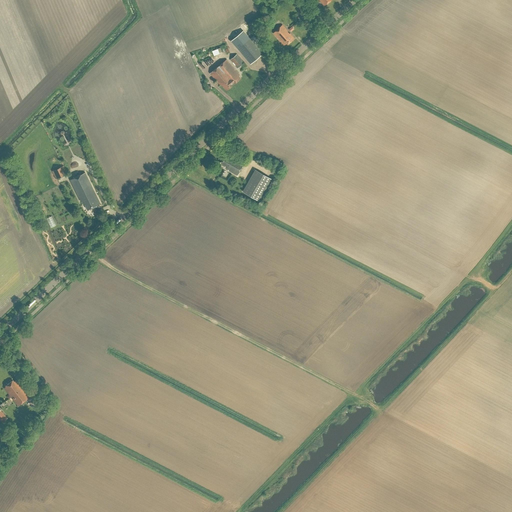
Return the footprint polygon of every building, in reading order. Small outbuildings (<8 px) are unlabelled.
[(301,3),(296,6),(299,14),(305,12),(301,3)] [(283,25),(274,33),(285,45),(287,43),(288,44),(294,39),(289,33),(289,32),(283,25)] [(237,48),(250,63),(263,52),(250,37),(237,48)] [(230,59),(237,68),(244,62),(236,54),(230,59)] [(239,75),(226,59),(210,72),(219,84),(220,83),(222,86),(223,86),(227,90),(241,78),(239,75)] [(224,167),(228,169),(237,175),(244,163),(228,153),(227,156),(225,155),(220,162),(225,165),(224,167)] [(63,164),(52,170),(56,178),(67,173),(63,164)] [(272,178),(255,169),(243,191),(259,200),(272,178)] [(85,172),(71,179),(81,202),(82,201),(84,205),(86,204),(88,210),(100,204),(85,172)] [(47,218),(51,227),(56,225),(53,215),(47,218)] [(6,386),(4,387),(18,405),(29,396),(16,380),(14,381),(13,379),(5,385),(6,386)]
